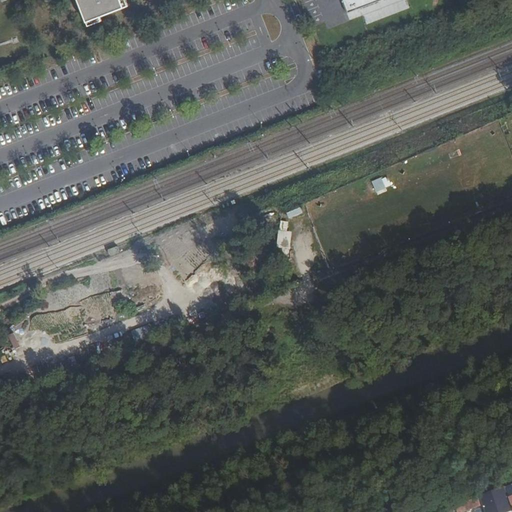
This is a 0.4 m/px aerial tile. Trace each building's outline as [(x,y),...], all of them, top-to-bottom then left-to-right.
[(123,0),(79,0),(88,21),(126,6),(123,0)] [(349,0),(354,11),(381,0),(349,0)] [(374,180),(376,191),(393,187),(391,176),(374,180)] [(292,217),(305,213),(303,207),(290,211),(292,217)] [(289,230),(290,221),(282,220),(279,248),(291,249),(293,231),(289,230)] [(264,265),(265,263),(266,259),(266,256),(265,253),(264,251),(262,248),(260,246),(257,245),(254,244),(251,244),(249,245),(246,245),(244,247),(241,249),(240,251),(238,254),(238,257),(238,261),(239,264),(241,266),(242,268),(245,270),(247,271),(250,272),(253,272),(257,271),(259,270),(262,268),(264,265)] [(119,248),(108,252),(110,256),(120,252),(119,248)] [(506,494),(504,487),(478,497),(483,511),(510,511),(506,502),(499,505),(496,497),(504,494),(506,494)] [(506,502),(504,494),(496,497),(499,505),(506,502)] [(462,511),(473,508),(470,500),(453,506),(455,511),(462,511)]
